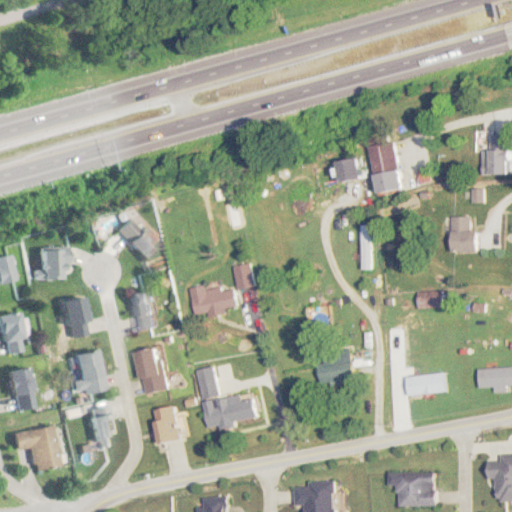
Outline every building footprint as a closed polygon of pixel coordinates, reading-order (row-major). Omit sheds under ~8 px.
[(484,173),(511,173),(511,133),(493,133),(493,150),(485,150),(484,173)] [(372,145),(382,193),(407,187),(397,140),(372,145)] [(344,181),(365,178),(363,158),(342,160),(344,181)] [(475,215),(455,216),(455,251),(483,251),(482,230),(475,230),(475,215)] [(114,229),(141,258),(155,246),(127,217),(114,229)] [(8,254),(0,255),(0,283),(14,281),(8,254)] [(258,285),(254,262),(236,266),(241,289),(258,285)] [(241,305),(238,288),(225,290),(224,286),(209,289),(208,284),(192,287),(198,315),(212,312),(213,316),(229,313),(227,307),(241,305)] [(129,292),(136,331),(158,327),(150,288),(129,292)] [(68,298),(76,334),(86,332),(79,296),(68,298)] [(149,393),(173,388),(164,346),(140,351),(149,393)] [(70,353),(75,379),(69,380),(71,391),(80,389),(80,393),(103,389),(95,348),(70,353)] [(349,384),(348,378),(357,377),(355,358),(321,363),(324,382),(333,381),(334,386),(349,384)] [(200,369),(204,398),(222,396),(218,366),(200,369)] [(482,387),(497,386),(497,391),(510,391),(509,385),(511,384),(511,366),(482,367),(482,387)] [(450,391),(448,372),(410,376),(412,395),(450,391)] [(211,427),(223,425),(224,429),(239,426),(238,420),(261,416),(258,397),(246,400),(244,393),(206,401),(211,427)] [(114,445),(111,434),(118,433),(115,417),(110,419),(106,404),(86,408),(95,449),(114,445)] [(163,444),(186,439),(178,404),(158,409),(160,421),(158,422),(163,444)] [(511,500),(511,452),(503,453),(504,460),(492,461),(493,479),(500,478),(501,501),(511,500)] [(401,505),(439,505),(438,471),(391,472),(392,484),(401,484),(401,505)] [(297,486),(298,505),(307,504),(307,511),(338,511),(337,480),(311,481),(311,486),(297,486)] [(199,511),(231,511),(230,495),(205,497),(206,506),(199,506),(199,511)]
